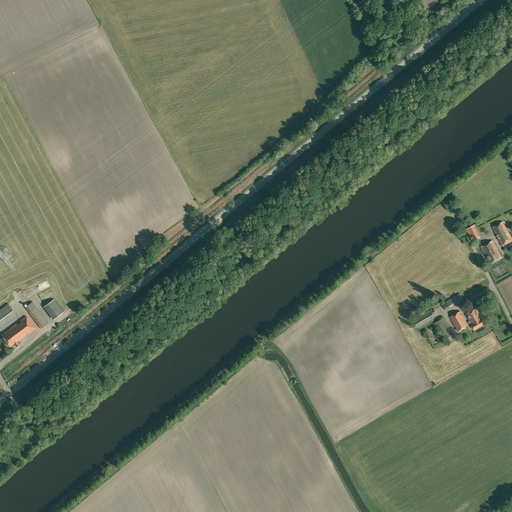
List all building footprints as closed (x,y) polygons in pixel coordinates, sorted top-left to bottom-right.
[(502,246),(511,240),(511,239),(503,222),(492,227),(502,246)] [(466,229),(473,241),(481,236),(474,224),(466,229)] [(490,263),(501,257),(492,240),(481,247),(490,263)] [(47,283),(40,286),(42,292),(49,289),(47,283)] [(56,298),(45,305),(53,319),(64,312),(56,298)] [(446,311),(454,306),(450,299),(442,304),(446,311)] [(41,329),(49,323),(33,301),(25,307),(41,329)] [(0,329),(18,317),(8,304),(0,309),(0,329)] [(466,314),(470,321),(472,324),(471,324),(474,329),(485,323),(483,318),(482,318),(476,308),(466,314)] [(433,314),(436,312),(434,309),(414,321),(417,327),(435,318),(433,314)] [(468,325),(467,323),(460,311),(450,317),(458,331),(468,325)] [(29,333),(35,328),(27,317),(20,321),(21,323),(18,325),(17,324),(6,332),(2,336),(10,346),(14,343),(17,347),(21,343),(19,340),(26,335),(25,334),(28,332),(29,333)] [(435,322),(435,323),(444,339),(445,339),(447,342),(454,338),(443,318),(435,322)]
